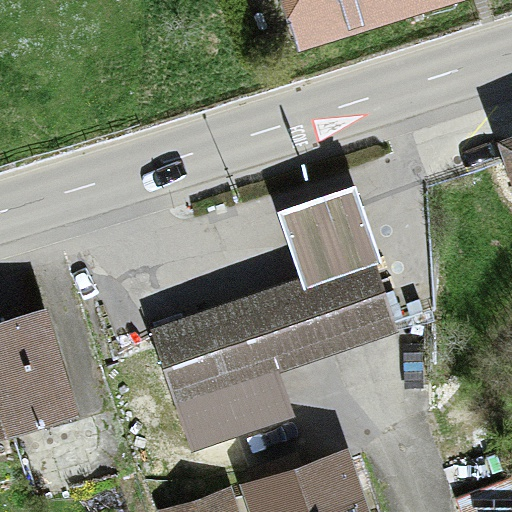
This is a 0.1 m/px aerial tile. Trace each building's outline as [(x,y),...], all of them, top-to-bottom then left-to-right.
[(291,0),(303,36),(418,0),(291,0)] [(305,280),(372,257),(346,181),(279,204),(305,280)] [(372,257),(154,331),(191,440),(287,407),(273,364),(394,323),(372,257)] [(0,415),(6,414),(13,430),(73,412),(42,310),(0,322),(0,415)] [(359,511),(341,456),(252,486),(261,511),(359,511)] [(455,497),(460,511),(494,511),(511,505),(511,477),(511,475),(455,497)] [(231,511),(226,495),(175,511),(231,511)]
